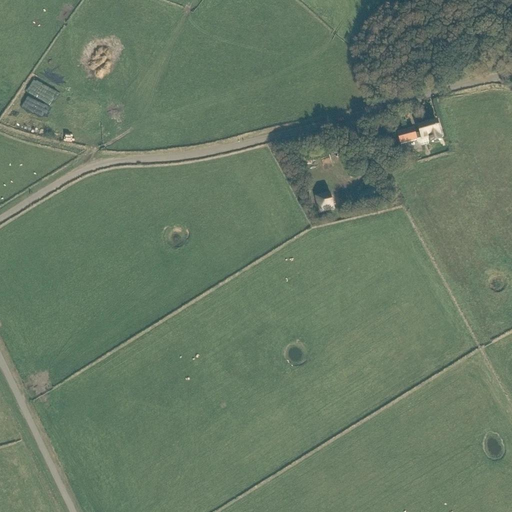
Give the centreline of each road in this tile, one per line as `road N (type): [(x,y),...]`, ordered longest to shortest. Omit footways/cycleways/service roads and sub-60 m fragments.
road 1 (unclassified): [(0,220),(98,164),(214,150),(511,74)]
road 2 (unclassified): [(73,511),(0,361)]
